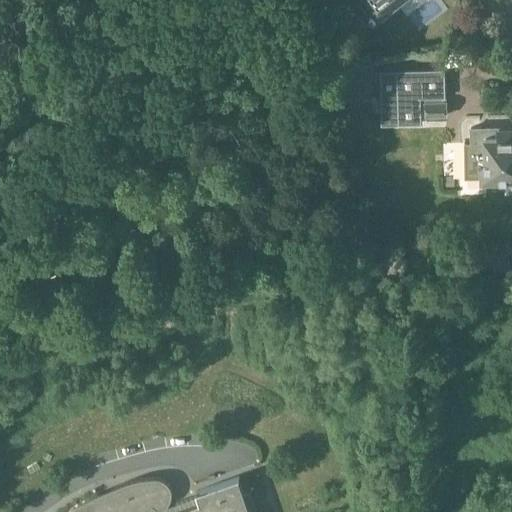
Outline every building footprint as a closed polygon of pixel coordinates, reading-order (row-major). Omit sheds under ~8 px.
[(364,0),(371,9),(369,10),(370,11),(372,10),(374,12),(372,13),(373,15),(375,13),(377,16),(379,14),(382,17),(397,5),(395,2),(396,0),(364,0)] [(445,68),(380,69),(381,124),(422,123),(421,114),(426,114),(426,101),(442,100),(442,97),(446,97),(445,68)] [(442,100),(426,101),(426,114),(426,116),(447,115),(446,100),(442,100)] [(511,130),(511,125),(471,126),(471,142),(464,142),(465,176),(509,175),(509,176),(511,178),(511,130)] [(250,511),(248,504),(254,502),(250,492),(251,492),(250,491),(244,493),(239,478),(239,476),(196,491),(200,502),(170,511),(161,511),(160,508),(162,508),(164,506),(166,505),(168,502),(170,500),(171,498),(171,495),(172,492),(171,489),(171,487),(170,485),(169,483),(167,482),(165,480),(163,479),(159,477),(155,477),(153,476),(152,476),(147,477),(142,478),(138,479),(134,479),(130,481),(126,482),(98,493),(79,503),(74,506),(69,510),(67,511),(250,511)]
